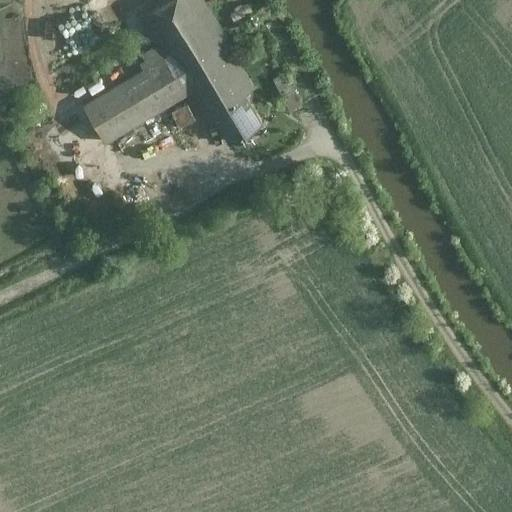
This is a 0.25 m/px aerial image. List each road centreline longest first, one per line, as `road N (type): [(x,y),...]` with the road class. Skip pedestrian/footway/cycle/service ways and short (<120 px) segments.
road 1 (unclassified): [(244,0),(447,344),(511,430)]
road 2 (track): [(0,300),(327,137)]
